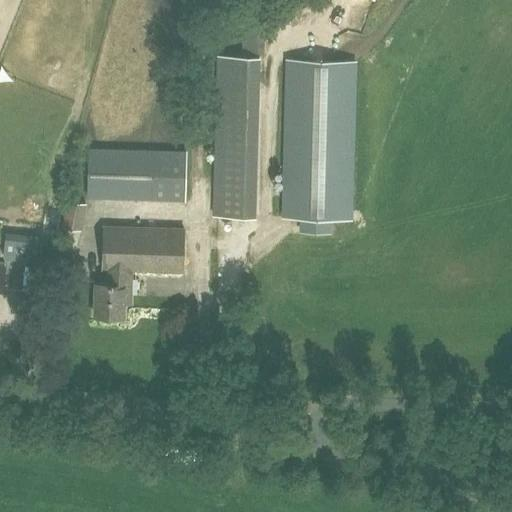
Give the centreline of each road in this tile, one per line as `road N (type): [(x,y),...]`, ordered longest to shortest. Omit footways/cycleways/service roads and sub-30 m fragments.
road 1 (unclassified): [(304,446),(0,394)]
road 2 (unclassified): [(304,446),(321,409),(337,403),(511,407)]
road 3 (unclassified): [(511,494),(304,446)]
